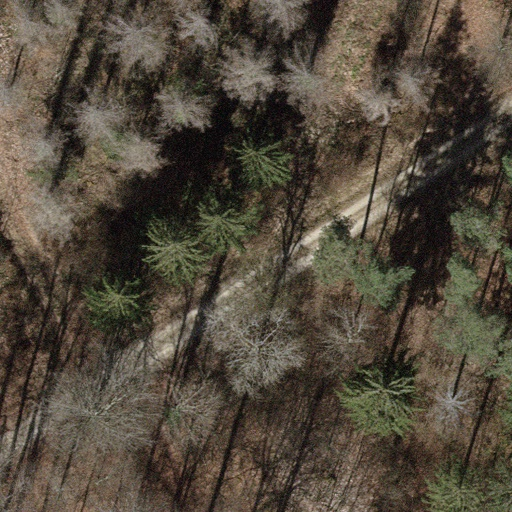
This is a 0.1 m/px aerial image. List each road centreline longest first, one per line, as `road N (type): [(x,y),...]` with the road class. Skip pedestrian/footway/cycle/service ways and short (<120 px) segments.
road 1 (track): [(511,139),(0,457)]
road 2 (track): [(217,511),(122,377),(0,174)]
